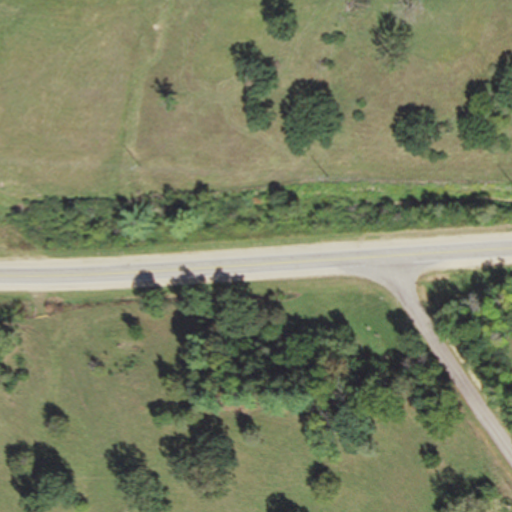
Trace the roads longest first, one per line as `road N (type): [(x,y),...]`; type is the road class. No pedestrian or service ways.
road 1 (primary): [(384,258),(0,276)]
road 2 (residential): [(511,456),(384,258)]
road 3 (primary): [(511,251),(384,258)]
